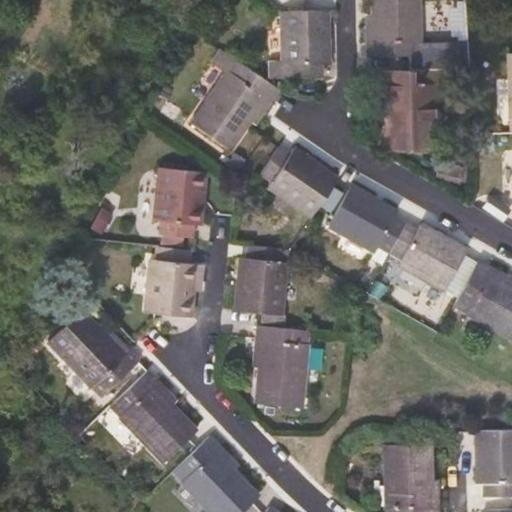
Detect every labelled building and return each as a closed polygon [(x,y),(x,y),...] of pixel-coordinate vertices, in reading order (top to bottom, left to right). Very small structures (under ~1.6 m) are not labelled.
[(366,16),(366,43),(367,57),(419,56),(417,0),(373,0),(374,15),(366,16)] [(328,39),(327,10),(281,11),(282,64),(288,65),(289,78),(323,77),(323,64),(328,63),(328,39)] [(278,89),(234,59),(220,50),(210,62),(225,73),(190,123),(227,149),(248,120),(254,124),(264,110),(278,89)] [(376,70),(377,85),(377,113),(385,112),(386,149),(431,148),(430,84),(444,84),(444,69),(376,70)] [(311,160),(293,148),(289,153),(278,145),(259,174),(270,181),(267,186),(311,216),(336,178),(311,160)] [(460,183),(464,167),(455,165),(454,167),(439,164),(436,177),(460,183)] [(200,209),(204,172),(159,167),(153,220),(159,221),(158,234),(191,237),(192,225),(199,225),(200,209)] [(361,258),(367,248),(373,252),(377,245),(390,252),(406,224),(394,216),(396,211),(375,200),(349,185),(326,225),(341,233),(335,242),(361,258)] [(98,231),(109,211),(98,204),(86,225),(98,231)] [(443,290),(465,250),(438,235),(420,225),(416,229),(406,224),(390,252),(400,259),(397,264),(443,290)] [(280,315),(286,262),(279,262),(281,248),(247,245),(245,258),(239,257),(237,281),(234,310),(280,315)] [(192,289),(195,264),(189,263),(190,250),(156,246),(155,259),(149,259),(144,313),(189,316),(192,289)] [(511,286),(511,284),(511,277),(478,259),(453,306),(511,337),(511,286)] [(138,360),(110,329),(104,335),(79,309),(47,340),(101,396),(138,360)] [(251,366),(259,367),(255,404),(300,408),(308,331),(256,324),(251,366)] [(195,430),(170,405),(176,399),(147,369),(108,405),(162,462),(195,430)] [(511,429),(475,431),(476,484),(482,484),(483,497),(511,497),(511,429)] [(239,511),(256,496),(232,470),(238,464),(209,434),(170,471),(210,511),(239,511)] [(429,506),(429,479),(428,444),(383,445),(384,511),(437,511),(437,506),(429,506)] [(429,506),(437,506),(437,479),(429,479),(429,506)]
